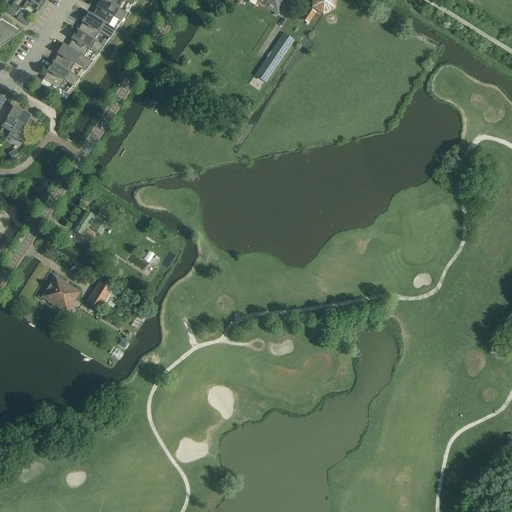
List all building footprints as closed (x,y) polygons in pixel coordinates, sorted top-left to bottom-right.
[(114,18),(121,22),(127,13),(119,8),(119,9),(104,0),(103,0),(99,8),(97,7),(92,16),(109,26),(114,18)] [(104,0),(119,9),(119,8),(124,1),(132,6),(135,0),(104,0)] [(252,0),(278,16),(287,0),(252,0)] [(336,0),(311,0),(311,8),(323,16),(336,10),(336,0)] [(309,25),(310,24),(316,14),(308,8),(300,19),(309,25)] [(99,32),(110,39),(116,30),(109,26),(92,16),(87,13),(89,15),(84,22),(83,22),(78,31),(77,30),(94,41),(94,40),(99,32)] [(17,19),(27,27),(31,21),(21,14),(17,19)] [(0,42),(2,40),(7,43),(7,42),(14,30),(17,33),(17,32),(0,22),(0,42)] [(89,49),(98,55),(105,47),(94,40),(94,41),(77,30),(76,30),(79,32),(74,40),(73,39),(68,48),(67,48),(84,58),(89,49)] [(295,41),(283,33),(254,76),(266,85),(295,41)] [(53,62),(52,62),(70,73),(70,72),(75,64),(86,71),(93,63),(84,58),(67,48),(68,48),(62,45),(64,46),(60,54),(59,54),(53,62)] [(64,81),(73,87),(80,79),(70,72),(70,73),(52,62),(54,64),(49,71),(48,71),(43,80),(42,79),(41,79),(59,90),(64,81)] [(0,120),(8,106),(4,103),(4,102),(0,99),(0,120)] [(0,120),(0,125),(10,132),(22,113),(14,108),(13,109),(8,106),(0,120)] [(10,132),(8,135),(22,143),(34,122),(29,119),(30,118),(22,113),(10,132)] [(108,225),(84,211),(72,230),(84,238),(90,228),(93,230),(92,231),(100,236),(108,225)] [(89,249),(85,254),(99,262),(105,253),(96,247),(93,251),(89,249)] [(67,315),(81,293),(56,276),(42,298),(67,315)] [(100,312),(113,290),(99,281),(85,303),(100,312)]
